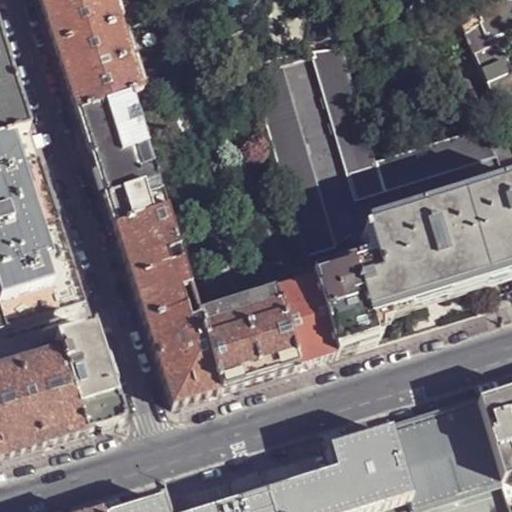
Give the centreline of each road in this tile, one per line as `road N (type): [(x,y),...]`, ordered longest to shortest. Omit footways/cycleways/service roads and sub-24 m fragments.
road 1 (tertiary): [(158,451),(511,347)]
road 2 (residential): [(12,0),(113,311)]
road 3 (tertiary): [(0,500),(158,451)]
road 4 (residential): [(113,311),(158,451)]
